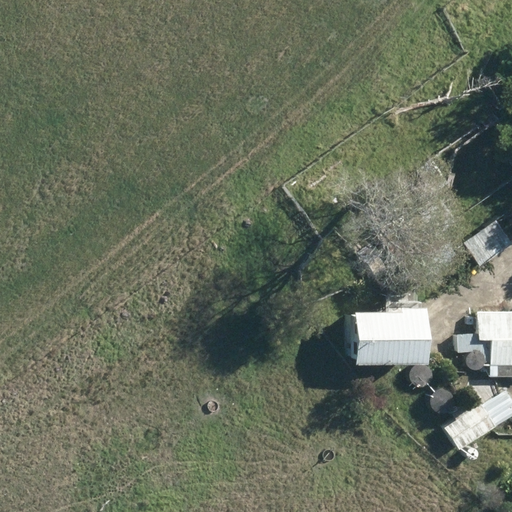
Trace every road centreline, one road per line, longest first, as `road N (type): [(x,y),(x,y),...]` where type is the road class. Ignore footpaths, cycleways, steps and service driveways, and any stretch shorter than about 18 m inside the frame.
road 1 (unknown): [(442,42),(93,345),(0,413)]
road 2 (tertiary): [(511,69),(466,60),(442,42),(419,0)]
